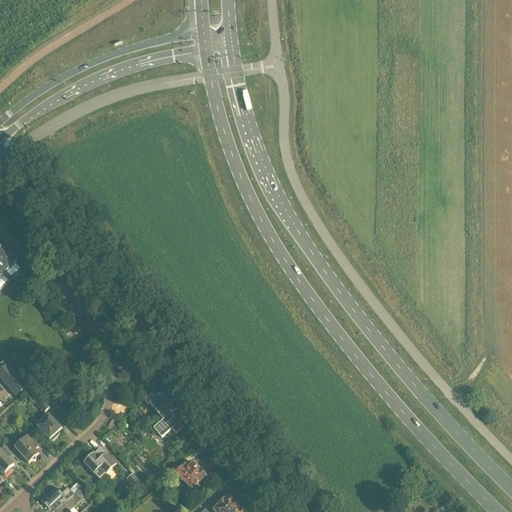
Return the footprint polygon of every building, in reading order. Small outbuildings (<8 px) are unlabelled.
[(0,348),(24,326),(1,302),(0,302),(0,290),(20,272),(21,269),(16,264),(17,263),(16,260),(12,256),(8,256),(0,247),(0,348)] [(103,313),(82,288),(71,297),(81,309),(78,311),(88,324),(89,323),(90,323),(103,313)] [(75,323),(70,328),(75,334),(81,330),(75,323)] [(7,365),(0,371),(0,377),(17,396),(27,387),(7,365)] [(156,412),(171,399),(163,390),(155,397),(153,394),(145,401),(148,406),(150,404),(156,412)] [(44,414),(50,408),(39,397),(33,403),(44,414)] [(179,408),(171,399),(156,412),(164,421),(166,423),(172,417),(174,419),(181,412),(179,409),(179,408)] [(134,416),(139,422),(144,418),(138,411),(133,415),(134,416)] [(58,433),(62,430),(55,423),(55,422),(49,416),(40,423),(41,424),(37,427),(45,436),(50,441),(52,443),(60,435),(58,433)] [(166,423),(164,421),(154,430),(162,439),(172,430),(176,435),(183,430),(174,419),(172,417),(166,423)] [(144,418),(139,422),(143,426),(148,422),(144,418)] [(36,458),(39,455),(35,450),(37,448),(38,449),(43,444),(32,432),(14,449),(29,465),(32,462),(36,462),(36,458)] [(0,472),(5,477),(12,471),(11,469),(14,466),(8,459),(13,455),(3,445),(0,448),(0,472)] [(106,476),(117,466),(101,449),(95,455),(94,454),(84,464),(99,481),(105,475),(106,476)] [(190,463),(174,477),(178,483),(180,482),(182,484),(184,483),(193,493),(199,488),(197,486),(205,479),(200,472),(199,472),(190,463)] [(162,480),(169,473),(165,468),(158,475),(157,475),(151,481),(154,484),(160,478),(162,480)] [(151,480),(148,477),(144,473),(138,478),(145,486),(151,480)] [(143,487),(133,475),(126,480),(137,492),(143,487)] [(56,511),(74,496),(69,490),(68,489),(61,495),(55,488),(41,501),(50,511),(52,509),(54,511),(56,511)] [(74,496),(56,511),(76,511),(73,509),(81,502),(80,502),(74,496)] [(213,511),(239,511),(241,511),(240,510),(241,507),(238,504),(235,504),(229,498),(224,502),(223,501),(217,507),(218,508),(213,511)]
